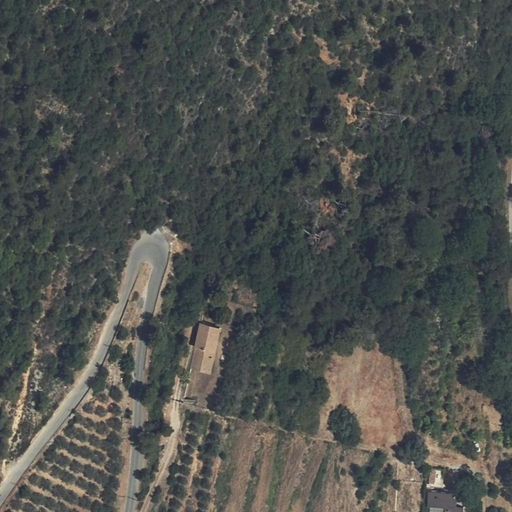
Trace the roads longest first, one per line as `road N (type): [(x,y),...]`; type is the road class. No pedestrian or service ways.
road 1 (unclassified): [(0,501),(95,370),(143,241),(153,238),(163,255),(137,381),(128,511)]
road 2 (unknown): [(486,460),(511,319)]
